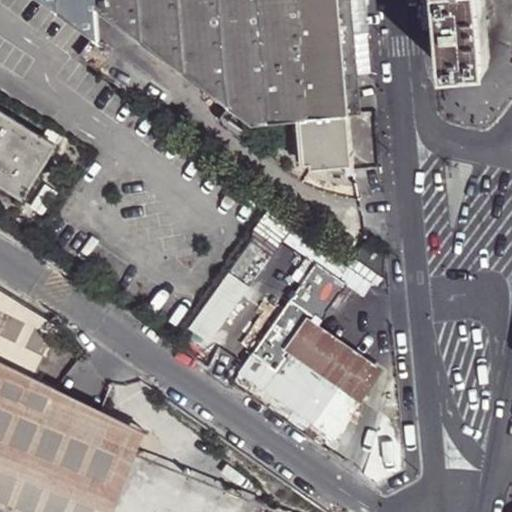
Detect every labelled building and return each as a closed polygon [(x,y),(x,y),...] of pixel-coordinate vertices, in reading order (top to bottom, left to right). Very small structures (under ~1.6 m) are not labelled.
[(44,0),(88,32),(104,10),(259,124),(301,119),(315,119),(320,163),(361,158),(355,109),(344,0),(44,0)] [(356,0),(344,0),(355,109),(367,107),(356,0)] [(439,0),(444,52),(446,69),(490,64),(484,0),(439,0)] [(0,179),(28,197),(59,145),(0,107),(0,179)] [(363,260),(353,253),(334,238),(318,259),(349,281),(363,260)] [(324,315),(349,281),(318,259),(293,293),(317,311),(324,315)] [(57,323),(0,287),(0,358),(32,374),(57,323)] [(293,293),(255,349),(279,366),(292,347),(315,315),(317,311),(293,293)] [(315,315),(292,347),(363,396),(386,365),(315,315)] [(0,506),(13,511),(111,511),(135,456),(138,448),(145,429),(76,396),(32,374),(0,358),(0,506)]
